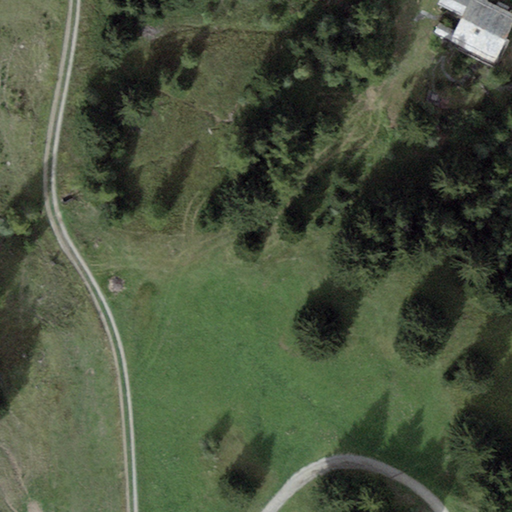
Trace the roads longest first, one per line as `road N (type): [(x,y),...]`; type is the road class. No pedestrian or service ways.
road 1 (track): [(72,0),(49,162),(58,229),(102,307),(126,381),(130,511)]
road 2 (track): [(270,511),(322,468),(364,459),(417,484),(440,511)]
